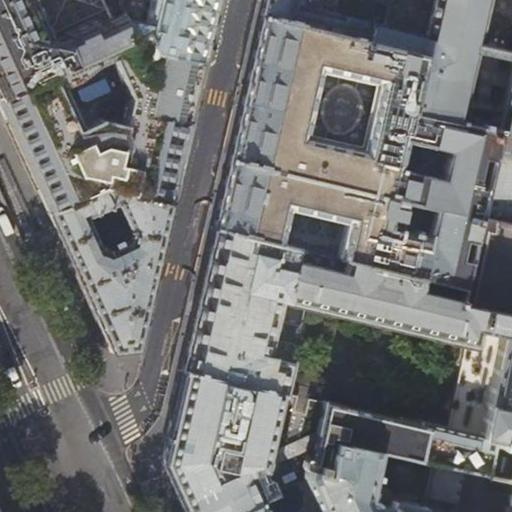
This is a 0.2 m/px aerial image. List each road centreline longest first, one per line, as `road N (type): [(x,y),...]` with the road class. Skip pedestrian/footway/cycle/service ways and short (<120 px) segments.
road 1 (residential): [(238,0),(142,408),(62,448)]
road 2 (primary): [(62,448),(0,312)]
